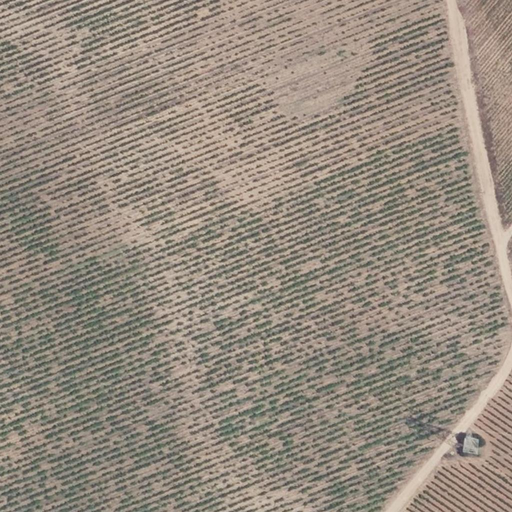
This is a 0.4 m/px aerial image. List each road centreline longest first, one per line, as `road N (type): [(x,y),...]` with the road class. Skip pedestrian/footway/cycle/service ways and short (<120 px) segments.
road 1 (track): [(511,286),(479,158),(453,0)]
road 2 (track): [(396,511),(463,431),(511,354)]
